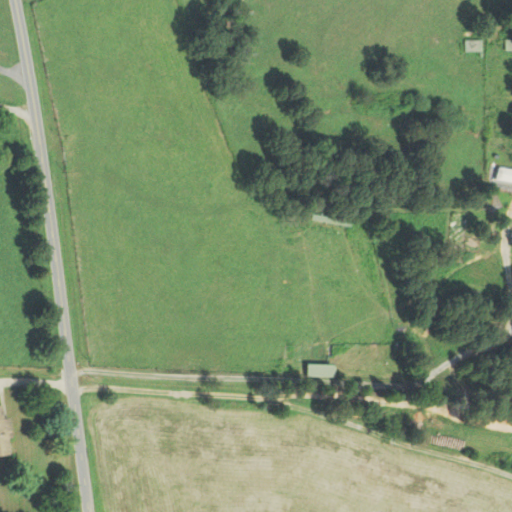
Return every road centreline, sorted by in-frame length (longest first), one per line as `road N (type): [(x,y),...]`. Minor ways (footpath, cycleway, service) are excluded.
road 1 (residential): [(88,511),(15,0)]
road 2 (residential): [(511,477),(249,399),(72,390)]
